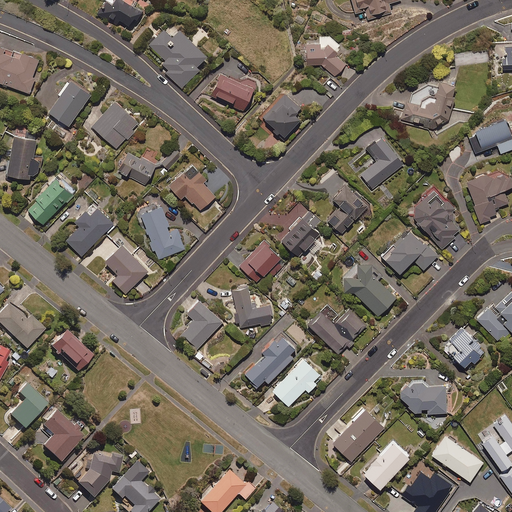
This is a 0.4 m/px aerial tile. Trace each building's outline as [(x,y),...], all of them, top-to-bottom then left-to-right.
[(126,0),(106,0),(108,1),(102,10),(117,20),(119,18),(132,26),(143,11),(126,0)] [(399,0),(349,0),(353,13),(364,10),(367,20),(391,13),(388,3),(399,0)] [(207,55),(179,27),(172,35),(164,27),(148,43),(165,60),(162,63),(169,69),(166,72),(182,87),(200,68),(197,65),(207,55)] [(340,44),(330,34),(319,35),(319,42),(307,43),(307,63),(321,63),(335,76),(347,64),(338,55),(337,47),(340,44)] [(22,53),(0,44),(0,81),(29,93),(35,77),(32,76),(39,58),(22,51),(22,53)] [(500,58),(501,69),(510,69),(510,71),(511,70),(511,45),(504,46),(504,58),(500,58)] [(254,87),(222,73),(211,95),(244,110),(254,87)] [(69,80),(67,79),(58,93),(60,94),(59,95),(49,111),(69,125),(92,92),(71,78),(69,80)] [(404,102),(403,102),(399,119),(433,128),(447,120),(454,97),(451,96),(454,85),(438,80),(434,96),(432,96),(431,96),(429,95),(428,95),(427,95),(425,96),(424,96),(423,97),(422,98),(421,99),(420,100),(419,101),(418,103),(418,104),(418,105),(404,102)] [(281,132),(284,136),(301,118),(295,113),(301,107),(286,92),(263,115),(275,127),(273,129),(278,134),(281,132)] [(139,122),(116,100),(92,126),(116,148),(126,137),(127,139),(135,131),(132,129),(139,122)] [(511,137),(511,138),(503,119),(470,131),(472,136),(468,138),(474,153),(496,145),(499,153),(511,147),(511,137)] [(37,138),(15,134),(8,173),(30,177),(30,173),(37,174),(40,159),(33,158),(37,138)] [(404,163),(383,136),(367,148),(377,160),(361,173),(373,188),(404,163)] [(157,164),(130,149),(124,160),(126,161),(121,171),(146,185),(157,164)] [(182,155),(176,149),(162,162),(168,168),(182,155)] [(207,177),(194,162),(169,184),(181,198),(185,195),(192,203),(194,201),(200,209),(216,196),(203,180),(207,177)] [(479,223),(490,219),(489,216),(495,214),(493,208),(507,203),(502,189),(511,186),(509,177),(496,170),(465,181),(479,223)] [(74,193),(57,176),(36,198),(37,199),(28,208),(43,223),(74,193)] [(348,183),(333,198),(341,205),(328,218),(342,232),(369,204),(361,197),(363,195),(356,189),(355,190),(348,183)] [(453,221),(454,208),(456,207),(448,199),(445,202),(434,189),(415,205),(415,218),(442,248),(462,231),(453,221)] [(161,204),(140,213),(143,220),(146,227),(145,228),(147,234),(149,233),(152,240),(150,241),(153,250),(155,249),(159,259),(185,248),(177,228),(172,230),(161,204)] [(115,224),(99,206),(90,214),(86,209),(75,220),(80,226),(66,239),(81,255),(115,224)] [(314,226),(320,220),(309,210),(302,217),(300,215),(289,227),(291,229),(281,238),(299,255),(308,247),(315,253),(323,245),(316,238),(321,233),(314,226)] [(438,254),(410,229),(396,245),(393,242),(382,255),(401,273),(413,259),(424,269),(438,254)] [(288,261),(265,239),(240,265),(257,282),(267,271),(273,276),(288,261)] [(148,271),(123,244),(105,260),(118,274),(113,279),(126,292),(148,271)] [(358,262),(358,276),(344,277),(344,292),(354,292),(378,316),(397,297),(373,272),(372,262),(358,262)] [(253,308),(248,286),(232,289),(237,312),(234,313),(236,322),(240,322),(241,327),(260,323),(261,325),(272,323),(270,312),(272,312),(270,304),(253,308)] [(223,321),(200,299),(188,312),(195,319),(182,332),(198,348),(223,321)] [(511,299),(506,305),(501,300),(496,305),(508,318),(504,322),(511,330),(511,299)] [(26,319),(9,302),(0,311),(0,322),(26,348),(45,328),(31,314),(26,319)] [(498,316),(488,306),(477,318),(499,340),(503,335),(505,337),(511,332),(496,317),(498,316)] [(310,325),(339,354),(345,348),(348,345),(349,347),(354,342),(352,339),(366,325),(349,308),(334,323),(323,312),(310,325)] [(487,351),(462,326),(442,345),(469,372),(475,365),(474,364),(487,351)] [(93,354),(66,329),(50,345),(77,371),(93,354)] [(296,347),(282,332),(263,351),(266,353),(246,373),(258,385),(265,379),(268,382),(294,357),(290,353),(296,347)] [(9,351),(0,345),(0,377),(8,363),(4,360),(9,351)] [(320,373),(305,358),(273,389),(289,405),(306,388),(309,391),(317,383),(314,380),(320,373)] [(415,381),(412,383),(412,386),(405,386),(401,390),(401,396),(410,403),(410,407),(415,412),(422,411),(422,408),(431,407),(428,413),(448,412),(446,384),(428,385),(424,380),(415,381)] [(48,402),(27,382),(18,391),(24,397),(9,413),(24,427),(48,402)] [(366,409),(363,406),(352,418),(354,420),(333,442),(352,460),(385,427),(366,409)] [(47,429),(45,431),(51,436),(43,445),(60,461),(81,439),(84,435),(56,409),(42,424),(47,429)] [(511,449),(511,423),(506,414),(493,423),(505,440),(500,444),(494,434),(483,441),(502,469),(511,462),(511,460),(507,453),(511,449)] [(484,462),(445,435),(432,454),(471,481),(484,462)] [(411,456),(393,440),(372,462),(373,463),(365,473),(381,488),(411,456)] [(89,468),(76,481),(93,497),(110,479),(111,471),(120,472),(123,454),(112,452),(111,456),(92,453),(91,460),(87,459),(85,468),(89,468)] [(148,472),(137,461),(111,488),(121,498),(124,495),(134,505),(129,510),(130,511),(147,511),(160,498),(141,480),(148,472)] [(244,484),(229,469),(199,501),(211,511),(219,511),(238,493),(245,499),(255,488),(247,481),(244,484)] [(431,478),(421,471),(411,485),(410,483),(402,494),(418,506),(413,511),(434,511),(453,485),(434,472),(431,478)] [(511,471),(503,478),(511,491),(511,471)] [(5,511),(10,508),(0,498),(0,511),(5,511)] [(283,511),(272,501),(261,511),(283,511)] [(464,511),(458,506),(453,511),(490,511),(480,503),(472,511),(464,511)]
